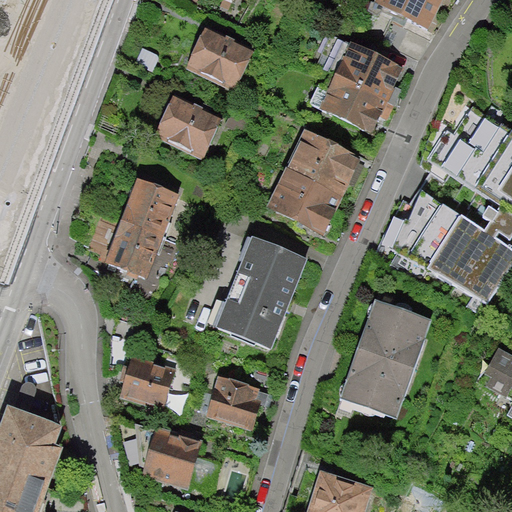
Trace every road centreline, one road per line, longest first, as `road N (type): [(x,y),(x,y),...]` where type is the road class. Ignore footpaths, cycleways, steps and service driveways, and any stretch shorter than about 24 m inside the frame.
road 1 (residential): [(486,0),(321,340),(266,511)]
road 2 (secondary): [(119,0),(18,271)]
road 3 (residential): [(115,511),(86,402),(78,304),(18,271)]
